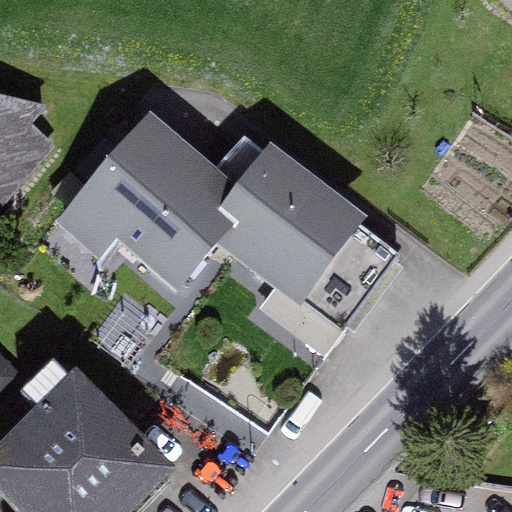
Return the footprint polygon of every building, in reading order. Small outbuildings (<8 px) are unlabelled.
[(0,199),(43,149),(24,133),(42,112),(0,103),(0,199)] [(115,131),(75,176),(88,188),(129,143),(115,131)] [(213,185),(151,133),(68,229),(99,256),(115,237),(175,289),(218,239),(243,211),(213,185)] [(243,211),(218,239),(344,333),(397,263),(245,149),(213,185),(243,211)] [(44,424),(0,469),(0,487),(25,511),(126,511),(142,497),(126,482),(146,462),(52,370),(21,401),(44,424)]
